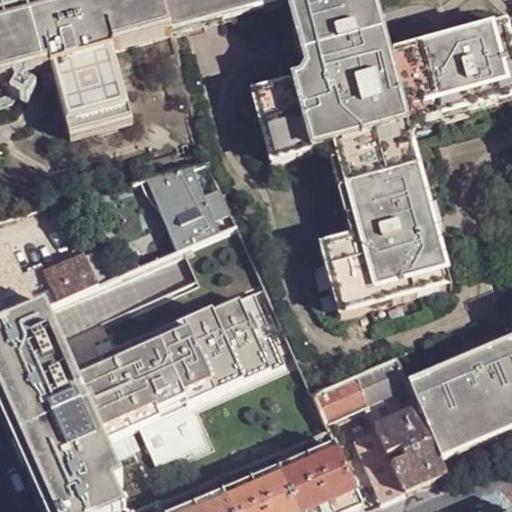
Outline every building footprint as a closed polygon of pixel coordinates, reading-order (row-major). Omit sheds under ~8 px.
[(0,0),(0,15),(58,0),(0,0)] [(0,86),(51,73),(70,144),(132,128),(114,57),(174,41),(172,37),(162,0),(58,0),(0,15),(0,86)] [(324,253),(343,322),(449,291),(446,279),(406,130),(511,100),(511,60),(504,33),(391,63),(388,65),(370,0),(162,0),(172,37),(285,6),(289,5),(310,83),(311,85),(297,89),(292,90),(257,100),(274,166),(310,156),(314,155),(337,148),(338,149),(338,152),(360,235),(362,239),(324,253)] [(511,100),(406,130),(446,279),(450,278),(411,138),(415,131),(511,104),(511,46),(507,28),(390,59),(373,0),(370,0),(388,65),(391,63),(504,33),(511,60),(511,100)] [(318,250),(339,323),(343,322),(324,253),(362,239),(360,235),(338,152),(338,149),(337,148),(314,155),(310,156),(274,166),(257,100),(292,90),(297,89),(311,85),(310,83),(289,5),(285,6),(172,37),(174,41),(283,12),(285,11),(304,77),(298,85),(251,97),(252,101),(271,170),(273,170),(327,155),(337,162),(357,237),(318,250)] [(511,162),(499,167),(499,168),(511,210),(511,162)] [(167,236),(177,257),(220,239),(214,225),(231,217),(220,193),(204,200),(191,172),(152,182),(175,232),(167,236)] [(0,258),(0,334),(36,318),(19,279),(8,255),(0,258)] [(84,261),(98,292),(112,286),(98,255),(84,261)] [(43,278),(56,309),(68,305),(98,292),(84,261),(45,277),(43,278)] [(19,279),(36,318),(39,317),(56,309),(43,278),(45,277),(42,270),(19,279)] [(20,465),(40,511),(123,511),(115,494),(123,490),(104,445),(139,430),(155,466),(203,445),(187,408),(285,365),(253,294),(83,369),(72,374),(46,314),(39,317),(36,318),(0,334),(0,421),(5,434),(13,451),(20,465)] [(511,342),(406,387),(408,391),(511,347),(511,342)] [(511,347),(408,391),(413,401),(415,406),(418,413),(440,466),(511,434),(511,347)] [(385,368),(354,381),(366,410),(408,391),(406,387),(396,363),(385,368)] [(316,398),(312,399),(325,427),(331,425),(363,411),(366,410),(354,381),(316,398)] [(377,435),(405,498),(447,480),(441,466),(440,466),(418,413),(376,431),(377,435)] [(331,425),(325,427),(328,434),(330,440),(336,437),(331,425)] [(354,445),(382,508),(390,504),(405,498),(377,435),(354,445)] [(362,511),(358,501),(335,450),(328,453),(331,460),(316,466),(313,460),(302,465),(305,471),(289,478),(286,471),(279,474),(273,477),(276,483),(260,490),(257,483),(247,488),(250,495),(233,502),(230,495),(224,498),(217,500),(220,508),(209,511),(202,511),(201,508),(190,511),(362,511)] [(331,460),(328,453),(313,460),(316,466),(331,460)] [(286,471),(289,478),(305,471),(302,465),(286,471)] [(257,483),(260,490),(276,483),(273,477),(257,483)] [(230,495),(233,502),(250,495),(247,488),(230,495)] [(217,500),(201,508),(202,511),(209,511),(220,508),(217,500)]
